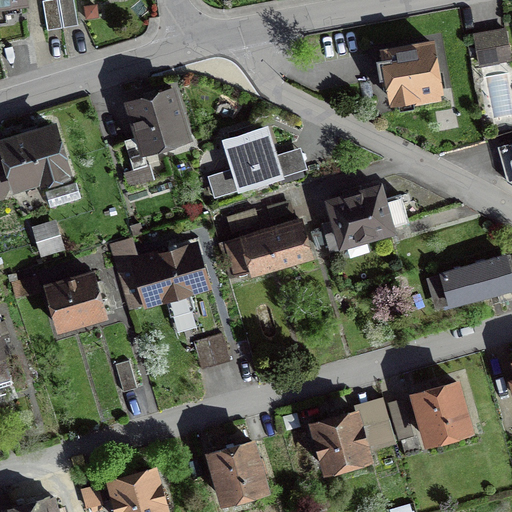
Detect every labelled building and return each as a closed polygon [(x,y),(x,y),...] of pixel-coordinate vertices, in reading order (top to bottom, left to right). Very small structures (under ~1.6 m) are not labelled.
[(27,0),(0,0),(0,19),(11,19),(9,3),(28,1),(27,0)] [(58,0),(42,0),(47,29),(63,26),(58,0)] [(74,0),(58,0),(63,26),(79,24),(74,0)] [(473,31),(478,64),(511,58),(507,26),(473,31)] [(384,58),(379,59),(382,80),(388,79),(392,102),(415,98),(416,102),(438,98),(438,94),(441,93),(432,41),(383,50),(384,58)] [(193,134),(176,79),(123,94),(135,135),(124,138),(133,168),(124,170),(128,185),(162,175),(157,159),(147,162),(143,148),(193,134)] [(0,146),(0,197),(6,196),(11,182),(12,186),(39,177),(40,182),(74,170),(56,114),(0,130),(0,145),(0,147),(0,146)] [(214,194),(308,166),(301,144),(278,151),(269,119),(222,133),(231,166),(207,173),(214,194)] [(511,138),(497,143),(508,180),(511,183),(511,138)] [(81,196),(76,181),(46,190),(51,205),(81,196)] [(332,200),(337,218),(322,223),(330,251),(347,246),(345,240),(410,220),(403,195),(383,201),(378,187),(354,194),(332,200)] [(301,222),(299,218),(220,241),(229,274),(250,268),(252,271),(310,254),(301,222)] [(166,297),(170,313),(195,305),(190,289),(207,285),(195,245),(175,251),(155,256),(154,251),(115,262),(129,308),(166,297)] [(511,283),(511,263),(507,248),(439,267),(440,271),(426,276),(434,306),(511,283)] [(43,278),(58,328),(110,312),(94,262),(43,278)] [(41,289),(37,272),(10,280),(15,296),(41,289)] [(4,355),(12,352),(7,334),(12,332),(8,316),(0,318),(0,384),(12,381),(4,355)] [(192,343),(200,370),(229,362),(221,334),(192,343)] [(123,389),(137,385),(129,358),(116,362),(123,389)] [(460,370),(409,385),(424,439),(475,425),(460,370)] [(397,441),(383,393),(308,415),(323,469),(376,454),(374,447),(397,441)] [(210,453),(224,500),(268,487),(255,440),(210,453)] [(184,460),(192,487),(204,483),(196,456),(184,460)] [(112,480),(121,511),(168,511),(156,468),(112,480)] [(103,480),(80,486),(86,506),(91,505),(93,511),(110,506),(103,480)] [(0,511),(61,511),(55,489),(11,501),(7,487),(0,488),(0,511)]
